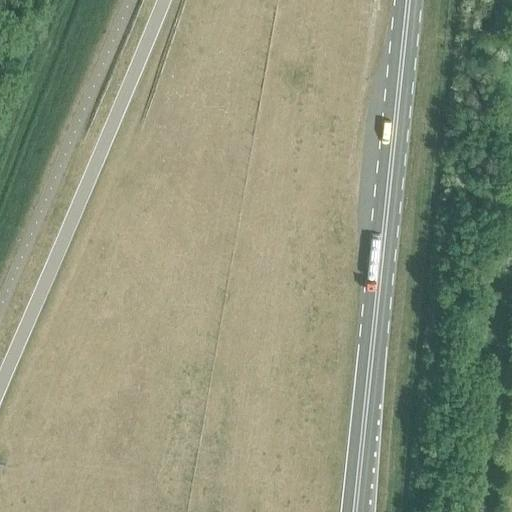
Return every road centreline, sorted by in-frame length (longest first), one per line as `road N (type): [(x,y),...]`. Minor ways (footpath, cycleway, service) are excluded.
road 1 (primary): [(353,511),(407,0)]
road 2 (primary): [(163,0),(0,385)]
